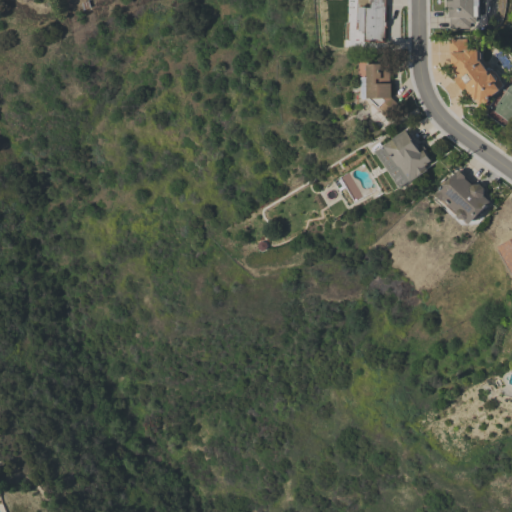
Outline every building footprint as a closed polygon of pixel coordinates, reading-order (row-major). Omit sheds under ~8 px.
[(386,0),(386,20),(388,20),(387,27),(386,27),(386,42),(364,41),(364,31),(358,31),(359,22),(357,22),(358,6),(370,7),(370,0),(386,0)] [(450,28),(450,17),(449,17),(449,6),(447,6),(447,0),(473,0),(473,16),(476,17),(476,21),(475,20),(475,23),(471,23),(470,28),(450,28)] [(502,84),(498,88),(500,90),(488,98),(489,100),(487,102),(485,103),(483,102),(478,106),(475,100),(474,100),(465,88),(463,90),(454,79),(457,77),(451,68),(451,53),(449,53),(448,39),(466,38),(467,49),(477,49),(477,51),(479,51),(481,53),(481,58),(480,59),(478,58),(478,61),(480,60),(488,71),(491,68),(492,71),(496,71),(499,77),(499,79),(502,84)] [(361,98),(360,77),(366,77),(366,64),(381,64),(381,63),(390,63),(390,83),(391,83),(391,95),(401,107),(387,119),(381,112),(383,111),(379,107),(369,99),(368,98),(361,98)] [(398,184),(397,185),(393,180),(395,179),(375,151),(383,146),(383,145),(406,128),(407,129),(406,130),(409,133),(411,132),(418,142),(417,143),(419,146),(422,143),(426,148),(424,150),(431,159),(430,160),(424,165),(427,169),(410,181),(410,180),(400,187),(398,184)] [(490,201),(481,210),(483,212),(476,220),(471,220),(468,224),(462,219),(461,219),(438,198),(438,197),(436,195),(436,192),(444,185),(443,184),(450,176),(451,177),(457,171),(456,171),(460,170),(465,175),(465,178),(472,184),(479,183),(484,187),(484,194),(483,195),(490,201)] [(511,275),(499,250),(500,249),(498,246),(511,238),(511,275)]
